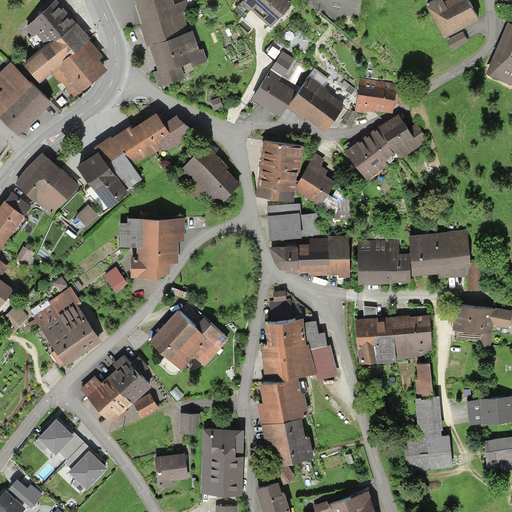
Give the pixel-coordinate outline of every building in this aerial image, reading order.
[(36,29),(45,41),(74,18),(59,0),(52,0),(24,22),(32,32),(36,29)] [(175,0),(136,0),(143,20),(140,21),(147,42),(150,42),(189,29),(183,9),(189,7),(186,0),(179,0),(176,1),(175,0)] [(292,2),(289,0),(245,0),(271,24),(292,2)] [(428,0),(444,32),(479,14),(472,0),(428,0)] [(91,35),(76,16),(74,18),(45,41),(25,58),(40,76),(49,69),(89,36),(91,35)] [(511,20),(508,19),(486,70),(511,82),(511,80),(511,20)] [(193,27),(189,29),(150,42),(158,67),(153,69),(158,84),(185,75),(181,63),(192,59),(193,62),(208,57),(203,45),(200,46),(193,27)] [(461,33),(446,41),(450,50),(466,41),(461,33)] [(104,53),(89,36),(49,69),(61,82),(63,80),(74,94),(108,65),(100,56),(104,53)] [(282,49),(271,65),(282,72),(283,73),(295,57),(282,49)] [(0,81),(3,84),(0,87),(0,113),(19,133),(53,98),(11,58),(0,68),(0,81)] [(287,103),(296,87),(280,76),(282,72),(271,65),(252,95),(280,113),(287,103)] [(329,87),(308,72),(296,87),(287,103),(306,117),(309,115),(326,127),(345,102),(328,89),(329,87)] [(397,82),(360,76),(355,109),(366,110),(367,108),(375,109),(375,107),(393,110),(397,82)] [(220,96),(211,99),(214,109),(223,106),(220,96)] [(98,145),(127,185),(143,174),(135,163),(164,143),(159,135),(170,127),(164,118),(156,107),(132,124),(130,121),(112,133),(111,132),(96,142),(98,145)] [(195,127),(177,110),(164,118),(170,127),(159,135),(164,143),(166,146),(175,141),(195,127)] [(399,110),(379,122),(397,149),(398,148),(402,155),(420,143),(410,126),(399,110)] [(379,122),(346,147),(367,176),(388,162),(386,158),(389,156),(387,154),(397,149),(379,122)] [(417,122),(410,126),(420,143),(427,139),(417,122)] [(304,140),(264,136),(257,193),(294,198),(295,188),(296,182),(298,167),(301,168),(304,140)] [(205,140),(173,174),(199,199),(203,195),(216,207),(242,180),(227,166),(230,164),(205,140)] [(129,188),(127,185),(98,145),(77,160),(108,203),(129,188)] [(61,165),(43,150),(16,180),(52,213),(80,182),(61,165)] [(325,157),(315,151),(296,182),(295,188),(319,204),(335,178),(326,172),(328,168),(321,163),(325,157)] [(31,204),(16,193),(11,200),(26,211),(31,204)] [(4,196),(0,201),(0,245),(0,246),(26,211),(11,200),(4,196)] [(320,232),(318,210),(302,212),(301,201),(267,204),(268,212),(267,212),(269,235),(301,232),(301,233),(320,232)] [(89,202),(76,213),(86,225),(99,213),(89,202)] [(185,237),(185,214),(128,214),(128,219),(120,219),(120,243),(137,243),(137,253),(131,253),(131,274),(161,274),(161,268),(170,268),(170,258),(179,258),(179,237),(185,237)] [(468,227),(409,232),(412,271),(439,270),(439,275),(468,273),(468,267),(471,263),(471,259),(468,227)] [(350,275),(349,230),(328,230),(329,240),(298,241),(299,267),(299,270),(311,269),(311,273),(339,272),(339,275),(350,275)] [(411,279),(411,250),(400,250),(400,239),(358,239),(358,280),(392,280),(392,279),(411,279)] [(299,267),(298,241),(285,241),(285,242),(269,243),(274,258),(279,266),(285,266),(285,268),(299,267)] [(32,249),(24,244),(16,255),(29,263),(33,257),(29,255),(32,249)] [(0,275),(9,264),(0,257),(0,275)] [(487,260),(471,259),(471,263),(468,267),(468,273),(468,286),(487,285),(487,260)] [(116,264),(104,273),(117,292),(129,283),(116,264)] [(0,275),(0,303),(7,294),(13,286),(0,275)] [(62,275),(53,281),(59,290),(69,284),(62,275)] [(71,285),(50,300),(52,302),(85,350),(103,337),(79,304),(82,301),(71,285)] [(293,288),(274,290),(277,316),(295,314),(293,288)] [(14,300),(7,294),(0,303),(0,308),(4,312),(14,300)] [(496,305),(456,299),(452,326),(485,330),(483,344),(491,345),(494,323),(496,305)] [(34,314),(56,346),(51,350),(60,364),(65,360),(67,362),(85,350),(52,302),(34,314)] [(17,303),(6,312),(17,325),(28,315),(17,303)] [(364,314),(377,314),(376,305),(364,304),(364,314)] [(230,336),(205,313),(197,321),(179,305),(150,337),(182,366),(194,353),(205,363),(230,336)] [(511,313),(511,308),(496,305),(494,323),(509,327),(511,313)] [(410,312),(393,313),(396,357),(433,355),(430,312),(410,313),(410,312)] [(277,316),(265,317),(268,341),(261,342),(265,378),(298,372),(315,371),(317,371),(309,340),(307,340),(304,319),(304,313),(295,314),(277,316)] [(396,357),(393,313),(377,314),(364,314),(356,315),(359,360),(396,357)] [(317,371),(315,371),(317,377),(338,372),(331,342),(328,342),(325,329),(319,329),(317,317),(304,319),(307,340),(309,340),(317,371)] [(152,383),(124,351),(113,361),(117,365),(101,379),(95,372),(81,385),(111,419),(114,417),(118,421),(129,411),(125,407),(152,383)] [(433,392),(430,358),(416,359),(418,376),(416,377),(417,394),(422,393),(422,395),(429,394),(429,393),(432,393),(432,392),(433,392)] [(265,378),(260,379),(263,398),(257,399),(261,421),(302,413),(309,411),(305,388),(302,389),(298,372),(265,378)] [(150,390),(134,400),(143,415),(159,405),(150,390)] [(417,394),(416,394),(419,429),(420,428),(442,426),(443,426),(440,391),(433,392),(432,392),(432,393),(429,393),(429,394),(422,395),(422,393),(417,394)] [(511,393),(467,397),(469,422),(511,418),(511,393)] [(200,411),(181,410),(180,431),(196,431),(197,421),(200,421),(200,411)] [(302,413),(261,421),(269,462),(284,459),(314,454),(310,432),(306,432),(302,413)] [(74,432),(56,414),(38,433),(56,451),(57,449),(74,432)] [(204,425),(202,491),(242,492),(244,426),(204,425)] [(442,426),(420,428),(421,434),(404,436),(407,468),(453,464),(450,431),(442,432),(442,426)] [(67,458),(85,440),(75,431),(74,432),(57,449),(67,458)] [(511,434),(485,437),(488,470),(511,467),(511,434)] [(70,466),(89,446),(90,445),(85,440),(67,458),(65,461),(70,466)] [(108,464),(89,446),(70,466),(68,468),(87,485),(108,464)] [(185,450),(154,454),(159,487),(173,485),(172,479),(189,476),(185,450)] [(284,459),(274,466),(284,482),(296,474),(288,463),(287,463),(284,459)] [(18,475),(8,485),(31,506),(43,493),(31,481),(28,485),(18,475)] [(279,477),(255,484),(264,511),(275,511),(289,508),(291,507),(285,488),(283,489),(279,477)] [(19,511),(26,506),(6,486),(0,492),(0,511),(19,511)] [(377,511),(369,486),(328,500),(327,498),(313,503),(315,511),(377,511)] [(237,511),(238,504),(216,503),(215,511),(237,511)]
